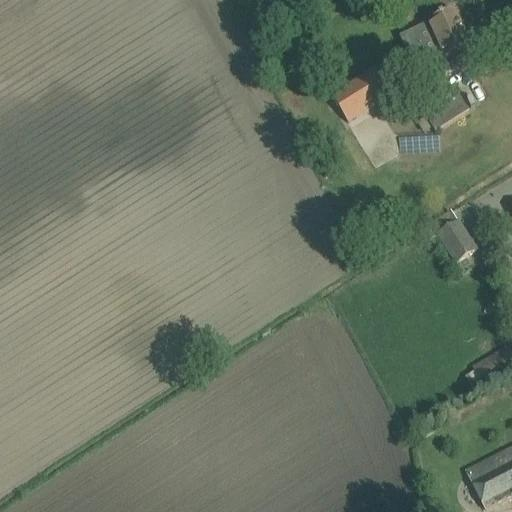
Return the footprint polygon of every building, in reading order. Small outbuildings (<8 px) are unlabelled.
[(437,21),(412,33),(421,53),(428,67),(446,60),(454,56),(472,47),(456,12),(437,21)] [(376,73),(346,92),(361,116),(391,97),(376,73)] [(458,94),(424,116),(433,130),(436,134),(437,133),(470,113),(458,94)] [(457,265),(477,252),(460,225),(440,238),(457,265)] [(511,355),(508,349),(474,369),(485,388),(511,372),(511,355)] [(511,450),(467,474),(486,511),(489,511),(511,500),(511,450)]
